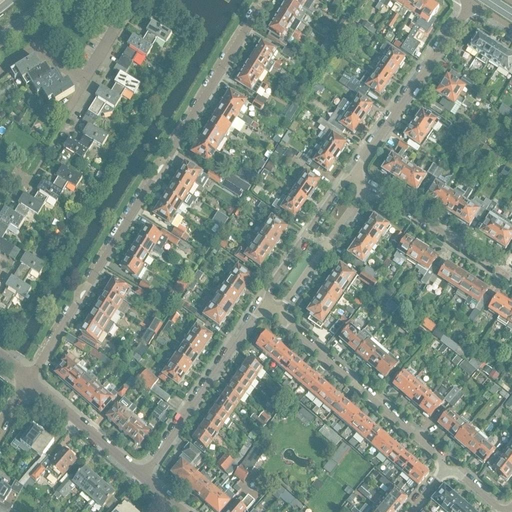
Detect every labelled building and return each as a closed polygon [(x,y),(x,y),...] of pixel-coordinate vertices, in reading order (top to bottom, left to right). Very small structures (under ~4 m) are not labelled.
[(287,0),(286,1),(288,2),(302,11),(305,12),(306,14),(311,17),(314,13),(309,10),(315,1),(312,0),(287,0)] [(336,11),(341,3),(335,0),(334,0),(330,7),(336,11)] [(381,0),(375,11),(379,13),(382,7),(386,0),(381,0)] [(386,0),(382,7),(386,10),(390,3),(395,6),(398,0),(386,0)] [(399,9),(386,28),(390,30),(393,27),(409,0),(398,0),(395,6),(399,9)] [(409,0),(393,27),(396,29),(406,13),(411,16),(413,12),(421,0),(409,0)] [(411,16),(408,21),(412,24),(408,30),(412,33),(424,12),(430,4),(423,0),(421,0),(413,12),(411,16)] [(286,1),(280,12),(300,24),(306,14),(305,12),(302,11),(288,2),(286,1)] [(412,33),(400,51),(411,58),(420,45),(411,40),(418,30),(418,31),(419,29),(423,32),(426,34),(435,21),(431,19),(433,16),(435,15),(437,12),(437,11),(438,9),(430,4),(424,12),(412,33)] [(280,12),(274,22),(288,31),(294,34),(296,32),(300,24),(280,12)] [(343,19),(336,31),(342,35),(344,31),(346,32),(348,29),(346,28),(350,23),(343,19)] [(270,34),(267,39),(285,50),(292,40),(296,43),(299,38),(294,34),(288,31),(274,22),(267,33),(270,34)] [(147,34),(142,43),(152,49),(157,40),(166,46),(172,36),(152,24),(146,33),(147,34)] [(376,32),(368,27),(365,31),(373,36),(376,32)] [(335,34),(331,41),(336,45),(341,37),(335,34)] [(477,55),(487,40),(477,34),(467,49),(477,55)] [(127,48),(119,61),(130,68),(139,55),(146,59),(153,50),(152,49),(142,43),(133,37),(127,47),(127,48)] [(487,40),(477,55),(474,60),(485,67),(488,62),(498,47),(487,40)] [(261,43),(254,53),(269,62),(276,52),(261,43)] [(379,57),(383,59),(398,70),(402,64),(401,64),(404,60),(402,59),(404,57),(385,44),(379,52),(381,53),(379,57)] [(507,53),(498,47),(488,62),(498,68),(507,53)] [(284,50),(281,55),(291,61),(294,56),(284,50)] [(254,53),(248,63),(263,73),(268,76),(274,65),(269,62),(254,53)] [(511,55),(507,53),(498,68),(508,75),(511,68),(511,55)] [(469,68),(474,61),(470,58),(465,66),(469,68)] [(22,82),(41,70),(34,59),(10,74),(14,81),(19,78),(22,82)] [(398,70),(383,59),(376,69),(391,79),(393,76),(394,77),(398,70)] [(130,68),(119,61),(116,66),(127,73),(130,68)] [(248,63),(242,73),(257,83),(263,73),(248,63)] [(115,86),(109,94),(120,101),(125,92),(134,97),(140,87),(124,78),(127,73),(116,66),(113,71),(119,76),(114,85),(115,86)] [(46,67),(41,70),(22,82),(26,88),(31,85),(33,89),(52,77),(46,67)] [(376,69),(370,78),(386,89),(390,83),(389,82),(391,79),(376,69)] [(459,84),(462,80),(462,79),(451,72),(447,77),(459,84)] [(242,73),(235,84),(250,93),(256,96),(260,90),(262,86),(257,83),(242,73)] [(57,74),(52,77),(33,89),(37,95),(42,93),(44,96),(63,84),(57,74)] [(386,89),(370,78),(366,75),(359,84),(344,74),(341,79),(365,96),(369,91),(378,97),(381,94),(382,95),(386,89)] [(365,96),(341,79),(338,84),(353,94),(356,98),(350,107),(366,118),(370,112),(369,111),(371,108),(362,101),(365,96)] [(444,80),(440,87),(471,107),(473,104),(473,102),(461,95),(464,90),(447,79),(446,80),(444,80)] [(462,80),(459,84),(469,91),(471,87),(465,83),(462,80)] [(67,82),(63,84),(44,96),(48,102),(53,99),(55,104),(74,92),(67,82)] [(440,87),(436,94),(437,95),(441,98),(441,97),(443,98),(442,99),(443,100),(439,106),(443,109),(442,110),(449,115),(455,105),(454,105),(454,104),(455,102),(469,111),(471,107),(440,87)] [(96,99),(87,113),(98,120),(101,115),(103,117),(112,115),(121,101),(120,101),(109,94),(101,89),(95,99),(96,99)] [(227,97),(223,104),(233,109),(232,110),(243,117),(247,110),(245,109),(248,105),(228,93),(226,96),(227,97)] [(255,102),(264,107),(267,102),(257,97),(255,102)] [(264,107),(255,102),(251,107),(260,113),(264,107)] [(214,114),(212,118),(234,131),(240,122),(250,129),(250,128),(255,131),(258,126),(243,117),(232,110),(233,109),(223,104),(217,113),(214,114)] [(366,118),(350,107),(344,116),(358,126),(360,123),(361,124),(366,118)] [(418,116),(415,121),(432,133),(438,125),(441,127),(446,131),(447,131),(451,126),(427,110),(426,110),(423,115),(421,113),(419,116),(418,116)] [(98,120),(87,113),(84,118),(95,125),(98,120)] [(358,126),(344,116),(337,125),(352,135),(353,135),(357,130),(356,129),(358,126)] [(322,121),(331,127),(334,123),(325,117),(322,121)] [(83,137),(78,146),(89,153),(94,144),(101,149),(108,139),(92,129),(95,125),(84,118),(81,123),(88,127),(82,137),(83,137)] [(212,118),(206,128),(224,140),(228,134),(232,135),(237,138),(237,137),(243,141),(245,138),(234,131),(212,118)] [(331,127),(322,121),(320,120),(317,125),(326,131),(323,135),(323,136),(320,141),(324,144),(324,145),(340,155),(344,149),(343,148),(345,145),(338,140),(341,135),(331,128),(331,127)] [(412,127),(410,130),(427,141),(432,133),(415,121),(411,126),(412,127)] [(470,136),(487,147),(489,145),(485,143),(486,141),(474,134),(475,133),(473,132),(474,130),(459,121),(456,127),(470,136)] [(293,134),(298,126),(293,123),(288,131),(293,134)] [(204,135),(198,145),(207,151),(208,150),(215,154),(218,150),(220,151),(222,147),(220,146),(224,140),(206,128),(203,133),(204,135)] [(407,133),(404,137),(404,138),(420,150),(424,145),(427,141),(410,130),(407,133)] [(288,133),(281,143),(286,146),(290,140),(289,139),(291,135),(288,133)] [(89,153),(78,146),(69,140),(63,150),(64,151),(55,165),(62,169),(66,171),(75,158),(84,163),(90,153),(89,153)] [(390,177),(404,155),(408,149),(400,143),(397,148),(401,151),(397,158),(392,155),(391,157),(390,157),(387,161),(388,161),(381,172),(382,172),(381,173),(386,176),(387,175),(390,177)] [(192,151),(190,154),(210,167),(210,166),(212,162),(211,161),(215,154),(208,150),(207,151),(198,145),(194,152),(192,151)] [(340,155),(324,145),(320,150),(316,147),(313,151),(332,164),(334,161),(335,162),(340,155)] [(305,165),(296,159),(279,147),(274,154),(281,159),(283,157),(302,170),(304,166),(305,165)] [(485,160),(490,152),(491,151),(483,147),(478,156),(485,160)] [(332,164),(313,151),(311,154),(309,153),(305,159),(299,154),(296,159),(305,165),(304,166),(316,174),(319,169),(326,173),(326,172),(327,173),(331,168),(330,167),(332,164)] [(233,158),(223,152),(220,157),(230,163),(233,158)] [(489,158),(497,162),(500,157),(492,152),(489,158)] [(404,155),(390,177),(393,179),(393,181),(398,184),(409,166),(403,162),(407,157),(404,155)] [(439,163),(432,158),(430,162),(437,167),(439,163)] [(498,162),(507,167),(509,163),(501,158),(498,162)] [(213,168),(210,173),(222,180),(242,193),(246,195),(249,190),(250,188),(223,171),(222,172),(217,169),(218,167),(213,162),(212,162),(210,166),(213,168)] [(265,170),(270,173),(274,166),(269,163),(265,170)] [(185,165),(179,176),(195,186),(198,187),(203,190),(209,180),(206,178),(185,165)] [(418,171),(409,166),(398,184),(403,187),(403,186),(407,188),(418,171)] [(433,166),(427,175),(432,178),(438,169),(433,166)] [(62,169),(56,179),(58,179),(52,188),(61,194),(66,185),(75,191),(81,181),(66,171),(62,169)] [(433,189),(426,200),(429,203),(429,204),(434,207),(445,189),(451,178),(445,179),(444,181),(440,178),(443,173),(438,169),(432,178),(433,178),(428,186),(433,189)] [(246,180),(248,175),(240,170),(238,175),(246,180)] [(263,171),(259,179),(263,182),(268,174),(263,171)] [(426,177),(418,171),(407,188),(408,189),(407,190),(411,193),(412,191),(415,194),(426,177)] [(222,180),(210,173),(206,178),(209,180),(218,186),(222,180)] [(298,183),(313,194),(318,187),(317,186),(319,183),(305,173),(298,183)] [(248,175),(246,180),(252,184),(255,179),(248,175)] [(179,176),(172,186),(189,197),(195,186),(179,176)] [(38,193),(33,202),(42,207),(47,199),(56,204),(62,194),(61,194),(52,188),(43,183),(37,193),(38,193)] [(298,183),(291,193),(306,203),(308,199),(309,199),(313,194),(298,183)] [(172,186),(166,196),(182,207),(189,197),(172,186)] [(445,189),(434,207),(439,210),(439,209),(443,211),(453,194),(445,189)] [(453,194),(443,211),(446,213),(445,215),(450,218),(451,216),(465,195),(456,190),(453,194)] [(465,195),(451,216),(455,219),(454,220),(459,223),(471,205),(466,202),(472,192),(468,190),(465,195)] [(306,203),(291,193),(286,200),(282,197),(280,200),(300,213),(305,205),(304,205),(306,203)] [(42,207),(33,202),(24,196),(18,206),(19,206),(13,215),(23,221),(28,213),(37,218),(43,208),(42,207)] [(166,196),(160,206),(176,217),(182,207),(166,196)] [(251,205),(257,209),(266,215),(270,210),(254,200),(251,205)] [(300,213),(280,200),(278,203),(276,201),(271,208),(277,212),(290,221),(292,219),(294,220),(296,217),(297,218),(300,213)] [(471,205),(459,223),(464,227),(465,226),(469,228),(474,219),(479,223),(485,213),(492,203),(491,203),(490,204),(485,201),(483,205),(474,200),(471,205)] [(490,217),(479,235),(482,237),(482,238),(487,241),(501,219),(493,213),(497,206),(492,203),(485,213),(491,216),(490,217)] [(160,206),(153,217),(167,226),(166,227),(171,230),(172,229),(176,232),(183,220),(179,218),(176,217),(160,206)] [(241,212),(237,209),(232,216),(237,219),(241,212)] [(0,240),(1,241),(10,227),(18,232),(24,222),(23,221),(13,215),(5,210),(0,217),(0,240)] [(69,213),(66,217),(67,220),(71,223),(75,216),(69,213)] [(370,222),(366,229),(383,240),(385,242),(389,237),(386,235),(390,229),(374,217),(373,218),(372,217),(369,221),(370,222)] [(262,228),(280,240),(280,239),(282,239),(284,235),(284,234),(286,230),(269,218),(262,228)] [(501,219),(487,241),(492,244),(493,243),(496,245),(510,224),(501,219)] [(511,225),(510,224),(496,245),(497,246),(496,247),(501,250),(501,249),(505,251),(511,239),(511,225)] [(280,240),(262,228),(256,237),(273,249),(275,246),(277,245),(279,242),(279,241),(280,240)] [(146,229),(140,239),(161,252),(166,243),(187,255),(190,249),(162,232),(159,237),(146,229)] [(383,240),(366,229),(365,230),(364,229),(361,233),(362,234),(360,238),(376,249),(383,240)] [(187,239),(174,231),(171,236),(184,244),(187,239)] [(402,237),(398,234),(392,242),(397,246),(402,237)] [(273,249),(256,237),(249,247),(266,259),(267,259),(268,258),(270,255),(270,254),(273,249)] [(356,243),(353,247),(370,258),(376,249),(360,238),(359,239),(358,238),(355,242),(356,243)] [(161,252),(140,239),(133,250),(148,259),(153,252),(161,257),(163,254),(161,252)] [(217,246),(224,251),(228,244),(221,239),(217,246)] [(407,259),(417,244),(411,241),(411,242),(406,239),(393,259),(399,263),(400,261),(404,264),(407,259)] [(5,243),(0,251),(0,253),(4,256),(10,246),(5,243)] [(427,251),(417,244),(407,259),(417,266),(427,251)] [(15,249),(10,246),(4,256),(9,259),(15,249)] [(248,261),(259,269),(262,265),(264,265),(266,262),(265,260),(266,259),(249,247),(245,253),(240,250),(234,258),(245,265),(248,261)] [(370,258),(353,247),(351,250),(350,249),(348,253),(349,254),(348,256),(364,267),(370,258)] [(20,253),(15,249),(9,259),(14,262),(20,253)] [(148,259),(133,250),(127,260),(147,272),(150,274),(152,271),(147,268),(147,267),(144,266),(148,259)] [(427,251),(417,266),(415,269),(419,272),(417,274),(423,278),(420,283),(425,287),(432,276),(436,270),(431,267),(437,258),(432,256),(433,255),(427,251)] [(13,280),(23,286),(31,272),(39,277),(45,268),(26,255),(20,265),(21,266),(13,280)] [(147,272),(127,260),(120,270),(132,277),(132,278),(137,282),(138,281),(140,282),(147,272)] [(388,270),(391,264),(386,261),(382,267),(388,270)] [(436,270),(432,276),(437,279),(433,286),(438,289),(443,293),(444,291),(457,271),(453,269),(453,268),(449,265),(448,266),(447,265),(441,274),(436,270)] [(335,270),(333,273),(334,275),(333,276),(350,288),(357,278),(340,266),(338,270),(335,270)] [(228,277),(245,289),(246,288),(248,288),(250,285),(250,283),(252,279),(235,267),(228,277)] [(363,274),(372,280),(375,275),(366,268),(363,274)] [(187,270),(183,277),(189,281),(193,275),(187,270)] [(457,271),(444,291),(448,294),(451,288),(458,292),(467,277),(462,273),(461,274),(457,271)] [(197,272),(192,281),(197,285),(203,276),(197,272)] [(359,279),(358,281),(359,282),(373,291),(378,284),(377,283),(372,280),(363,274),(359,279)] [(330,281),(327,285),(344,297),(350,288),(333,276),(331,277),(329,280),(330,281)] [(245,289),(228,277),(221,287),(239,299),(239,298),(241,298),(243,295),(243,293),(245,289)] [(467,277),(458,292),(455,296),(465,303),(477,284),(472,281),(473,280),(467,277)] [(23,286),(13,280),(11,279),(5,289),(7,290),(1,298),(6,301),(4,305),(9,308),(16,296),(24,301),(31,291),(23,286)] [(113,281),(107,292),(123,302),(126,304),(129,300),(126,298),(130,291),(113,281)] [(187,289),(188,287),(179,281),(174,289),(185,296),(188,290),(187,289)] [(192,281),(188,287),(187,289),(188,290),(192,292),(197,285),(192,281)] [(152,289),(142,283),(139,289),(148,295),(152,289)] [(477,284),(465,303),(464,304),(468,306),(471,301),(478,305),(467,321),(473,324),(489,299),(484,296),(487,291),(486,290),(486,289),(481,286),(481,287),(477,284)] [(323,291),(320,295),(337,306),(344,297),(327,285),(326,286),(324,286),(323,289),(323,291)] [(221,287),(215,297),(232,309),(235,305),(237,304),(239,301),(238,300),(239,299),(221,287)] [(147,296),(138,290),(134,295),(144,301),(147,296)] [(107,292),(100,303),(117,313),(123,302),(107,292)] [(387,301),(392,296),(387,292),(385,295),(384,293),(381,296),(387,301)] [(316,299),(314,301),(314,303),(314,304),(331,316),(337,306),(320,295),(318,298),(316,299)] [(0,312),(5,315),(9,308),(4,305),(6,301),(1,298),(0,297),(0,312)] [(232,309),(215,297),(208,306),(226,318),(226,317),(228,317),(230,314),(229,313),(232,309)] [(498,318),(507,304),(504,301),(504,300),(499,297),(499,298),(497,297),(488,311),(498,318)] [(353,304),(360,309),(363,305),(355,300),(353,304)] [(197,312),(181,301),(178,306),(194,317),(197,312)] [(406,301),(401,308),(408,312),(412,305),(406,301)] [(117,313),(100,303),(94,313),(110,323),(117,313)] [(311,316),(307,322),(320,331),(331,316),(314,304),(313,305),(311,305),(309,308),(310,310),(308,314),(311,316)] [(507,304),(498,318),(496,322),(506,329),(511,318),(511,306),(511,307),(507,304)] [(226,318),(208,306),(201,316),(219,328),(222,324),(223,324),(225,321),(225,319),(226,318)] [(393,315),(402,323),(407,317),(398,309),(393,315)] [(411,317),(420,326),(425,320),(416,312),(411,317)] [(94,313),(87,324),(104,334),(108,336),(114,326),(110,323),(94,313)] [(174,326),(179,318),(173,314),(168,322),(174,326)] [(153,320),(147,331),(154,336),(156,336),(162,326),(153,320)] [(435,327),(426,320),(421,327),(431,334),(435,327)] [(335,325),(328,333),(334,337),(340,330),(344,325),(340,323),(341,323),(339,321),(335,325)] [(343,337),(340,341),(341,342),(340,343),(344,347),(345,346),(349,349),(360,337),(351,329),(354,325),(351,322),(340,334),(343,337)] [(407,335),(412,329),(413,328),(407,322),(400,329),(407,335)] [(168,323),(162,333),(166,335),(172,325),(168,323)] [(104,334),(87,324),(80,334),(82,335),(79,340),(98,352),(101,346),(97,344),(104,334)] [(194,326),(187,336),(205,348),(207,347),(209,344),(209,343),(212,338),(194,326)] [(420,329),(415,334),(421,339),(426,334),(420,329)] [(440,341),(442,337),(444,335),(436,330),(432,336),(440,341)] [(147,331),(144,337),(151,341),(154,336),(147,331)] [(360,337),(349,349),(352,353),(357,358),(369,344),(370,342),(372,340),(363,332),(360,337)] [(263,355),(274,342),(272,339),(272,337),(269,335),(267,335),(266,335),(261,341),(256,338),(253,342),(258,346),(256,349),(263,355)] [(187,336),(181,346),(198,358),(201,354),(203,354),(205,351),(204,349),(205,348),(187,336)] [(442,337),(440,341),(439,342),(454,354),(458,347),(442,337)] [(165,344),(158,339),(155,343),(163,348),(165,344)] [(369,344),(357,358),(366,366),(378,352),(381,348),(372,340),(370,342),(369,344)] [(86,347),(77,342),(74,348),(83,353),(86,347)] [(276,344),(274,342),(263,355),(271,362),(283,347),(279,343),(276,344)] [(198,358),(181,346),(174,356),(191,368),(192,367),(194,367),(196,364),(195,362),(198,358)] [(283,347),(271,362),(278,368),(289,355),(287,353),(287,350),(283,347)] [(447,351),(442,347),(438,352),(442,356),(447,351)] [(458,347),(454,354),(460,359),(465,352),(458,347)] [(378,352),(366,366),(371,370),(372,369),(375,373),(386,360),(390,356),(381,348),(378,352)] [(140,366),(144,359),(136,354),(132,359),(140,366)] [(58,372),(55,376),(64,383),(79,366),(80,364),(70,355),(67,358),(62,364),(64,365),(62,368),(59,366),(56,370),(58,372)] [(292,357),(289,355),(278,368),(286,375),(298,360),(294,356),(292,357)] [(174,356),(167,366),(185,378),(185,377),(187,377),(189,374),(188,372),(191,368),(174,356)] [(386,360),(375,373),(379,376),(379,377),(383,380),(384,381),(396,368),(395,367),(399,364),(390,356),(386,360)] [(254,365),(257,361),(252,357),(248,362),(253,365),(254,365)] [(462,362),(456,357),(451,363),(456,368),(462,362)] [(257,361),(254,365),(257,366),(257,368),(259,369),(263,364),(258,360),(257,361)] [(298,360),(286,375),(293,381),(305,368),(302,366),(302,363),(298,360)] [(472,360),(468,365),(477,373),(481,367),(472,360)] [(253,365),(248,362),(248,361),(247,363),(243,364),(242,366),(243,368),(243,369),(247,372),(248,372),(251,375),(252,376),(257,380),(262,372),(259,369),(257,368),(257,366),(254,365),(253,365)] [(79,366),(64,383),(73,391),(87,374),(82,369),(85,365),(82,362),(80,364),(79,366)] [(464,362),(460,367),(464,371),(468,366),(464,362)] [(185,378),(167,366),(158,379),(165,384),(167,381),(178,388),(181,384),(182,383),(184,380),(184,379),(185,378)] [(307,370),(305,368),(293,381),(301,388),(314,373),(309,369),(307,370)] [(487,377),(492,371),(486,368),(482,373),(487,377)] [(238,372),(236,374),(238,377),(237,377),(241,380),(243,380),(246,382),(246,384),(251,388),(254,390),(258,385),(255,383),(257,380),(252,376),(251,375),(248,372),(247,372),(243,369),(241,371),(238,372)] [(146,371),(136,382),(143,387),(147,391),(148,390),(150,392),(154,387),(158,381),(146,371)] [(399,373),(391,382),(391,383),(394,386),(393,388),(394,388),(393,389),(398,393),(398,392),(402,395),(415,379),(412,377),(413,373),(410,371),(406,371),(404,375),(402,376),(399,373)] [(492,372),(488,378),(495,382),(498,376),(492,372)] [(318,376),(314,373),(301,388),(308,394),(320,381),(317,379),(318,376)] [(87,374),(73,391),(82,399),(94,385),(97,382),(87,374)] [(241,380),(237,377),(236,379),(232,380),(231,382),(232,385),(236,388),(237,388),(240,390),(241,391),(246,396),(251,388),(246,384),(246,382),(243,380),(241,380)] [(103,393),(91,407),(101,415),(116,396),(121,400),(133,386),(136,383),(131,378),(123,387),(116,395),(113,392),(108,397),(103,393)] [(415,379),(402,395),(406,399),(405,399),(410,404),(422,390),(425,387),(416,379),(415,379)] [(322,383),(320,381),(308,394),(316,401),(329,386),(325,382),(322,383)] [(136,383),(133,386),(139,392),(143,387),(136,382),(136,383)] [(94,385),(82,399),(91,407),(103,393),(109,386),(106,383),(100,390),(94,385)] [(497,386),(507,394),(509,391),(499,383),(497,386)] [(236,388),(232,385),(230,387),(227,388),(225,390),(227,392),(226,393),(230,396),(232,396),(235,398),(235,400),(240,404),(246,396),(241,391),(240,390),(237,388),(236,388)] [(329,386),(316,401),(324,407),(335,394),(333,392),(333,389),(329,386)] [(154,387),(150,392),(151,392),(166,404),(170,399),(154,387)] [(494,398),(499,391),(494,387),(488,394),(494,398)] [(448,405),(459,393),(461,390),(460,389),(457,392),(454,389),(444,401),(448,405)] [(147,391),(142,396),(145,398),(151,392),(150,392),(148,390),(147,391)] [(422,390),(410,404),(416,409),(416,408),(420,411),(431,398),(422,390)] [(284,392),(278,399),(282,403),(289,396),(284,392)] [(508,397),(501,392),(498,396),(505,401),(508,397)] [(230,396),(226,393),(225,395),(221,396),(220,398),(221,400),(220,401),(225,404),(226,404),(229,406),(229,408),(235,412),(240,404),(235,400),(235,398),(232,396),(230,396)] [(463,397),(459,393),(448,405),(453,409),(463,397)] [(338,396),(335,394),(324,407),(331,414),(343,401),(342,400),(343,398),(340,395),(338,396)] [(431,398),(420,411),(424,414),(423,415),(428,419),(428,418),(429,419),(440,406),(444,402),(435,394),(431,398)] [(282,403),(278,399),(277,398),(270,405),(271,406),(276,410),(282,403)] [(124,400),(107,420),(115,427),(132,407),(124,400)] [(225,404),(220,401),(219,403),(216,404),(214,406),(215,409),(219,412),(220,412),(223,414),(223,415),(229,420),(235,412),(229,408),(229,406),(226,404),(225,404)] [(342,423),(353,410),(350,408),(351,405),(349,403),(346,403),(345,403),(334,416),(342,423)] [(152,416),(159,423),(168,409),(162,404),(152,416)] [(132,406),(132,407),(115,427),(123,434),(135,419),(131,415),(136,409),(132,406)] [(276,410),(271,406),(265,413),(270,418),(276,410)] [(316,416),(320,411),(316,408),(312,413),(316,416)] [(210,412),(209,414),(210,417),(213,420),(215,420),(218,422),(218,424),(224,428),(227,430),(232,423),(229,420),(223,415),(223,414),(220,412),(219,412),(215,409),(213,411),(210,412)] [(313,419),(302,409),(298,414),(309,424),(313,419)] [(355,412),(353,410),(342,423),(349,429),(361,416),(360,415),(360,413),(357,411),(355,412)] [(448,413),(437,426),(439,427),(438,428),(442,431),(443,431),(447,434),(458,421),(448,413)] [(258,419),(265,426),(270,420),(263,414),(258,419)] [(363,418),(361,416),(349,429),(357,436),(369,421),(366,418),(363,418)] [(204,420),(203,422),(204,425),(208,428),(209,428),(212,430),(213,432),(218,436),(221,439),(227,430),(224,428),(218,424),(218,422),(215,420),(213,420),(210,417),(207,420),(204,420)] [(458,421),(447,434),(450,437),(450,438),(455,442),(467,429),(470,425),(461,417),(458,421)] [(135,419),(123,434),(130,440),(143,426),(135,419)] [(266,427),(257,420),(254,424),(262,431),(266,427)] [(369,421),(357,436),(364,442),(376,429),(373,427),(373,424),(369,421)] [(208,428),(204,425),(202,427),(199,428),(198,430),(199,432),(198,433),(203,436),(204,436),(207,438),(207,440),(212,444),(218,436),(213,432),(212,430),(209,428),(208,428)] [(151,433),(143,426),(130,440),(139,447),(151,433)] [(23,430),(10,447),(16,451),(21,444),(31,452),(44,435),(43,434),(43,432),(40,429),(37,430),(33,427),(28,434),(23,430)] [(341,441),(324,427),(318,434),(335,448),(341,441)] [(376,429),(364,442),(372,449),(385,434),(381,431),(378,431),(376,429)] [(467,429),(455,442),(464,450),(476,437),(479,433),(476,430),(472,434),(467,429)] [(253,441),(258,434),(253,430),(248,437),(253,441)] [(203,436),(198,433),(197,435),(194,435),(192,438),(193,441),(196,444),(195,445),(194,447),(204,455),(206,452),(207,452),(212,444),(207,440),(207,438),(204,436),(203,436)] [(476,437),(464,450),(469,454),(470,454),(474,457),(485,444),(488,440),(479,433),(476,437)] [(36,464),(18,485),(23,489),(31,479),(47,458),(44,455),(53,442),(50,440),(50,437),(46,434),(44,435),(31,452),(41,459),(36,465),(36,464)] [(385,434),(372,449),(380,455),(391,442),(388,440),(388,437),(385,434)] [(485,444),(474,457),(477,460),(477,461),(481,465),(482,464),(483,465),(494,453),(488,448),(494,442),(490,438),(488,440),(485,444)] [(357,445),(352,439),(347,444),(353,449),(357,445)] [(243,446),(243,447),(248,451),(249,450),(253,445),(247,440),(243,446)] [(393,444),(391,442),(380,455),(387,462),(400,447),(396,444),(393,444)] [(172,463),(166,471),(171,475),(177,480),(199,455),(188,445),(183,451),(184,452),(181,455),(183,456),(179,460),(181,462),(177,467),(172,463)] [(338,466),(350,450),(342,445),(330,461),(338,466)] [(243,447),(238,455),(243,459),(248,451),(243,447)] [(400,447),(387,462),(391,465),(381,475),(385,478),(386,479),(390,474),(390,473),(394,468),(395,468),(406,455),(403,453),(404,450),(400,447)] [(254,448),(234,478),(243,484),(263,454),(254,448)] [(47,458),(31,479),(36,484),(46,473),(58,483),(76,461),(75,461),(74,458),(72,456),(69,456),(63,451),(53,463),(47,458)] [(499,454),(496,458),(511,470),(511,455),(508,452),(504,457),(499,454)] [(199,455),(177,480),(184,486),(195,474),(192,471),(203,458),(199,455)] [(238,455),(232,462),(237,467),(243,459),(238,455)] [(408,457),(406,455),(395,468),(403,475),(415,460),(411,457),(408,457)] [(237,467),(232,462),(225,456),(216,466),(228,477),(231,476),(237,467)] [(494,456),(487,466),(500,477),(506,482),(511,475),(511,470),(496,458),(494,456)] [(419,463),(415,460),(403,475),(410,481),(421,468),(418,466),(419,463)] [(336,467),(329,462),(323,470),(329,475),(336,467)] [(423,470),(421,468),(410,481),(418,488),(429,475),(428,475),(429,472),(426,470),(423,470)] [(82,493),(95,478),(84,469),(73,482),(69,479),(64,485),(63,485),(53,497),(58,501),(64,494),(67,496),(71,491),(72,492),(76,487),(82,493)] [(195,474),(184,486),(191,492),(206,475),(203,472),(199,477),(195,474)] [(206,475),(191,492),(198,498),(209,486),(212,482),(209,479),(210,478),(206,475)] [(104,486),(95,478),(82,493),(92,501),(104,486)] [(223,483),(220,487),(221,488),(228,480),(227,479),(223,483)] [(385,496),(400,509),(407,501),(392,488),(392,487),(382,479),(378,483),(388,491),(385,496)] [(311,487),(318,493),(323,486),(316,481),(311,487)] [(209,486),(198,498),(204,504),(219,487),(217,484),(213,489),(209,486)] [(0,485),(0,510),(2,511),(9,511),(12,507),(5,503),(11,492),(0,485)] [(364,485),(361,489),(388,511),(397,511),(400,509),(385,496),(381,500),(364,485)] [(104,486),(92,501),(87,506),(88,506),(84,511),(85,511),(88,511),(91,509),(90,508),(94,504),(102,510),(115,495),(104,486)] [(277,486),(270,494),(278,501),(285,493),(277,486)] [(219,487),(204,504),(211,510),(223,497),(226,494),(222,491),(219,488),(220,487),(219,487)] [(445,487),(431,504),(439,511),(440,510),(454,494),(453,493),(452,495),(450,494),(451,492),(445,487)] [(343,493),(349,498),(353,493),(347,488),(343,493)] [(388,511),(361,489),(361,488),(357,492),(375,507),(372,511),(388,511)] [(223,497),(211,510),(213,511),(222,511),(229,504),(234,499),(227,493),(226,494),(223,497)] [(454,494),(440,510),(442,511),(452,511),(460,502),(458,500),(458,498),(454,494)] [(291,504),(294,501),(287,495),(284,498),(291,504)] [(229,504),(222,511),(245,511),(246,511),(254,503),(248,498),(244,503),(240,499),(233,507),(229,504)] [(294,501),(291,504),(289,507),(291,509),(295,508),(296,508),(300,511),(303,508),(294,501)] [(460,502),(452,511),(465,511),(470,507),(465,503),(462,504),(460,502)]
